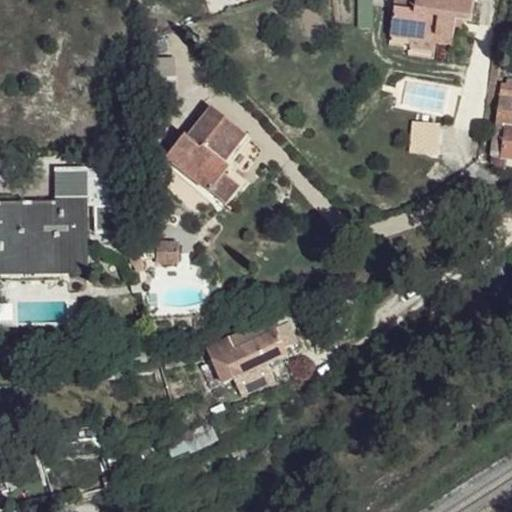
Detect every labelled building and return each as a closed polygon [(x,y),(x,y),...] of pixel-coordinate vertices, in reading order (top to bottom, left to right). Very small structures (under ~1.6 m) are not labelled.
[(476,0),(419,0),(419,8),(397,6),(395,35),(413,39),(412,47),(435,51),(437,42),(453,46),(459,18),(473,22),(476,0)] [(398,0),(397,6),(419,8),(419,0),(398,0)] [(170,58),(143,60),(146,110),(174,108),(170,58)] [(511,85),(503,84),(494,154),(511,156),(511,85)] [(249,145),(212,115),(188,144),(204,155),(228,173),(249,145)] [(440,144),(428,144),(428,127),(419,127),(420,151),(440,151),(440,144)] [(204,155),(188,144),(170,167),(229,215),(242,198),(227,184),(231,177),(228,173),(204,155)] [(117,173),(59,172),(59,207),(86,208),(117,208),(117,173)] [(59,207),(0,208),(0,214),(0,268),(57,268),(58,273),(87,273),(86,208),(59,207)] [(179,243),(158,240),(156,261),(177,264),(179,243)] [(286,317),(271,321),(279,340),(293,336),(286,317)] [(271,321),(206,344),(220,381),(285,358),(279,340),(271,321)]
